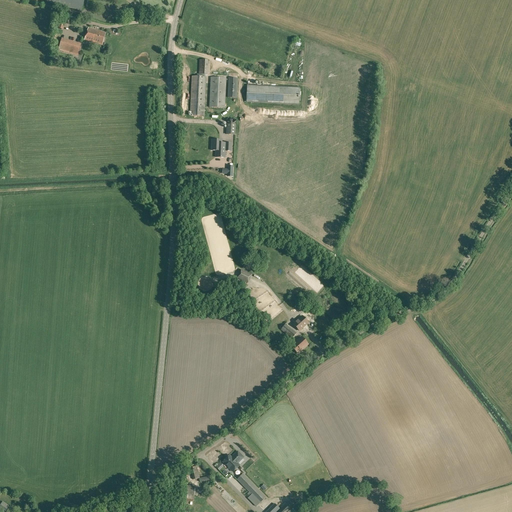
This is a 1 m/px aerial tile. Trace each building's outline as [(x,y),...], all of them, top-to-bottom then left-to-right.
[(82,11),(84,0),(48,0),(47,2),(82,11)] [(66,22),(58,19),(55,28),(63,30),(66,22)] [(102,45),(106,33),(88,28),(84,40),(102,45)] [(59,50),(78,55),(81,46),(62,40),(59,50)] [(206,72),(206,75),(209,75),(209,73),(212,73),(213,60),(202,60),(202,71),(206,72)] [(206,117),(207,77),(200,76),(199,116),(206,117)] [(227,108),(227,77),(212,77),(212,108),(227,108)] [(249,93),(248,100),(280,101),(280,95),(249,93)] [(235,125),(226,124),(226,134),(235,135),(235,125)] [(216,151),(225,151),(231,151),(231,143),(225,143),(221,143),(221,140),(212,140),(211,150),(216,151)] [(252,275),(241,270),(237,278),(248,283),(252,275)] [(299,331),(308,323),(302,316),(293,324),(299,331)] [(285,324),(281,329),(292,338),(297,333),(285,324)] [(308,345),(301,337),(291,346),(298,354),(308,345)] [(231,458),(229,456),(223,462),(233,472),(239,466),(237,464),(243,457),(238,451),(231,458)] [(199,478),(197,466),(191,468),(193,480),(199,478)] [(256,507),(265,497),(242,474),(237,479),(252,495),(248,498),(256,507)] [(184,494),(185,494),(184,501),(191,501),(191,494),(194,494),(199,494),(200,487),(195,486),(185,486),(184,494)] [(288,511),(293,508),(287,503),(277,511),(288,511)]
